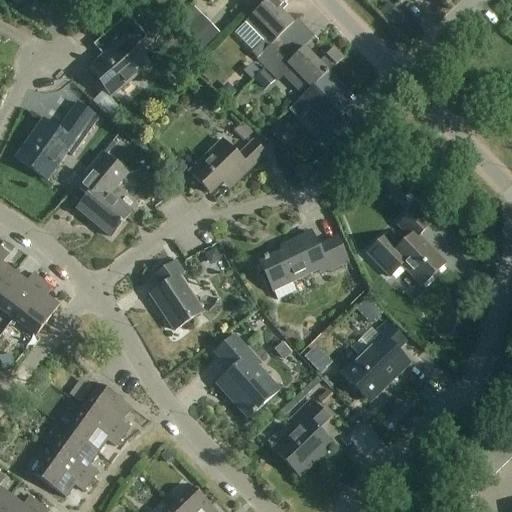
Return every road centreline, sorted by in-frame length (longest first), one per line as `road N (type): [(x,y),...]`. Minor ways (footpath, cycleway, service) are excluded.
road 1 (unclassified): [(340,511),(472,383),(511,255)]
road 2 (residential): [(89,291),(171,407),(270,511)]
road 3 (residential): [(89,291),(178,227),(300,193)]
road 4 (unclassified): [(402,73),(511,195)]
road 5 (residential): [(0,396),(89,291)]
